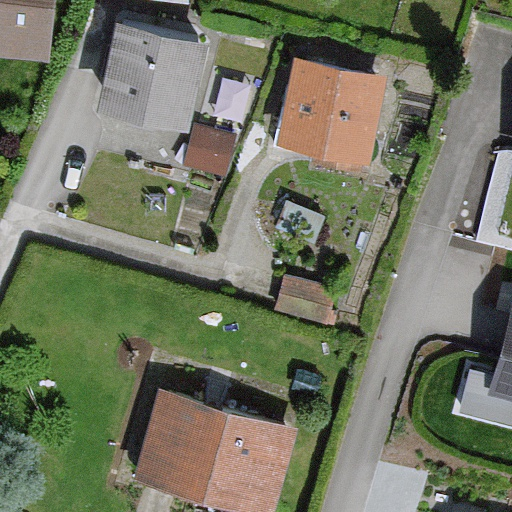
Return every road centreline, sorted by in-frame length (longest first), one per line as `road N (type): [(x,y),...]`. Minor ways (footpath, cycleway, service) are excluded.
road 1 (residential): [(459,122),(346,511)]
road 2 (residential): [(256,196),(236,277),(12,223),(0,252)]
